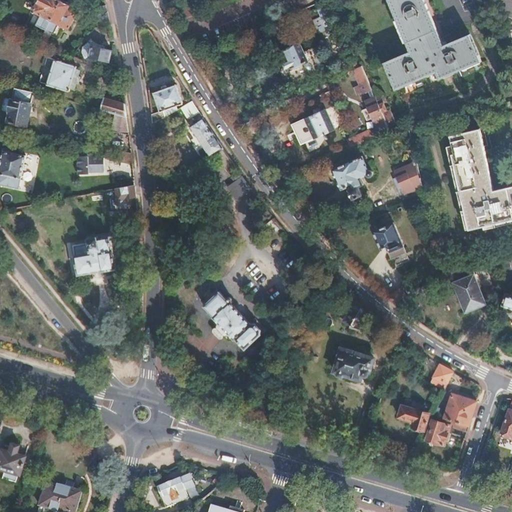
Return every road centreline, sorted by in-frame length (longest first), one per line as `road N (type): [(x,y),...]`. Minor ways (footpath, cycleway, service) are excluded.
road 1 (residential): [(144,5),(219,122),(312,243),(382,310),(495,379)]
road 2 (residential): [(145,392),(153,273),(128,48)]
road 3 (primary): [(457,498),(162,406)]
road 4 (residential): [(130,395),(0,244)]
road 5 (primary): [(281,465),(439,511)]
road 6 (primary): [(129,396),(0,361)]
road 7 (primary): [(156,431),(281,465)]
road 8 (primary): [(0,381),(121,424)]
road 9 (residential): [(495,379),(457,498)]
